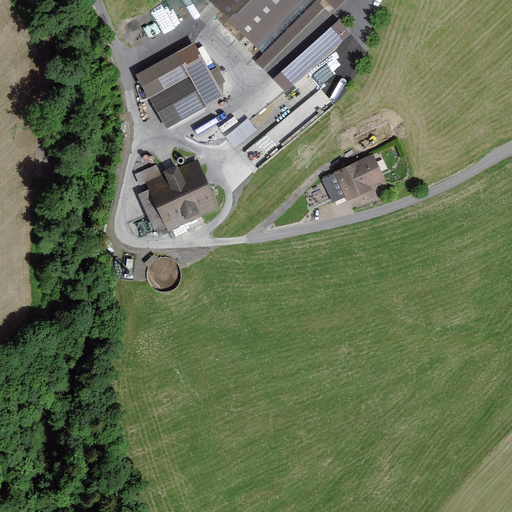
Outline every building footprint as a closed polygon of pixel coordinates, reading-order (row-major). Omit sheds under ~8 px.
[(347,0),(214,0),(213,2),(259,46),(304,0),(330,0),(339,8),(347,0)] [(208,104),(179,52),(137,75),(165,127),(208,104)] [(213,70),(218,85),(225,82),(219,68),(213,70)] [(234,147),(258,132),(250,120),(226,135),(234,147)] [(374,155),(335,174),(347,199),(385,180),(374,155)] [(218,211),(198,166),(147,188),(167,234),(218,211)] [(149,290),(181,288),(180,260),(148,261),(149,290)]
